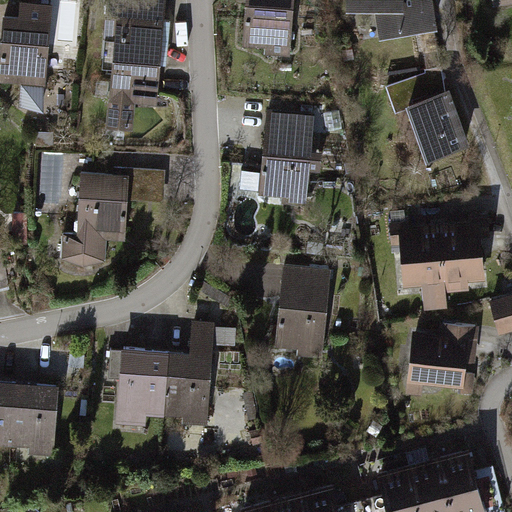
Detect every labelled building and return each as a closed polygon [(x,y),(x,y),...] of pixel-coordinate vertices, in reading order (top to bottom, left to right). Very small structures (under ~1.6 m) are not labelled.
[(47,105),(53,0),(22,0),(22,11),(2,10),(0,47),(0,77),(22,79),(21,104),(47,105)] [(108,0),(107,13),(166,17),(167,0),(108,0)] [(293,49),(296,0),(248,0),(245,45),(293,49)] [(419,24),(439,21),(434,0),(348,0),(349,2),(358,2),(378,1),(383,28),(407,25),(419,24)] [(166,17),(107,13),(103,65),(116,66),(111,126),(137,128),(139,100),(159,102),(166,17)] [(419,24),(429,70),(447,65),(439,21),(419,24)] [(451,85),(447,65),(429,70),(389,85),(399,110),(414,104),(432,153),(470,139),(451,85)] [(310,196),(317,110),(270,106),(262,192),(310,196)] [(169,171),(83,167),(81,230),(70,230),(69,258),(106,260),(107,239),(128,240),(129,199),(167,200),(169,171)] [(441,224),(446,291),(472,288),(471,278),(487,277),(483,229),(492,229),(490,213),(470,214),(470,221),(441,224)] [(446,291),(441,224),(413,226),(412,219),(392,220),(394,242),(402,241),(405,284),(423,283),(424,292),(446,291)] [(324,354),(333,267),(284,262),(275,349),(324,354)] [(511,328),(511,293),(492,299),(501,332),(511,328)] [(172,348),(165,413),(187,415),(186,422),(208,424),(217,320),(193,318),(190,349),(172,348)] [(476,323),(438,320),(438,330),(409,328),(404,385),(471,390),(476,323)] [(239,343),(239,325),(220,324),(219,342),(239,343)] [(165,413),(172,348),(128,344),(121,418),(145,420),(146,411),(165,413)] [(0,444),(11,445),(16,377),(0,376),(0,444)] [(16,377),(11,445),(56,448),(61,380),(16,377)] [(437,451),(453,511),(473,511),(489,508),(471,441),(437,451)] [(453,511),(437,451),(408,458),(422,511),(453,511)] [(422,511),(408,458),(381,466),(393,511),(422,511)] [(303,485),(310,511),(344,511),(334,476),(303,485)] [(310,511),(303,485),(268,495),(273,511),(310,511)] [(273,511),(268,495),(244,502),(247,511),(273,511)]
